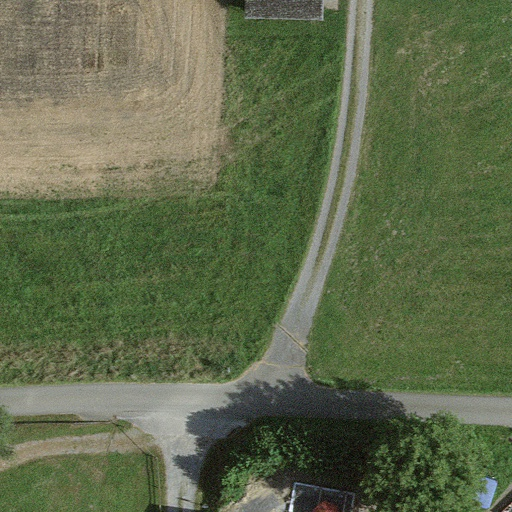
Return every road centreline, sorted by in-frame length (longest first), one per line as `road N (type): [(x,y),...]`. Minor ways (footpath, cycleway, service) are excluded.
road 1 (unclassified): [(511,412),(270,401),(0,407)]
road 2 (track): [(359,0),(345,165),(270,401)]
